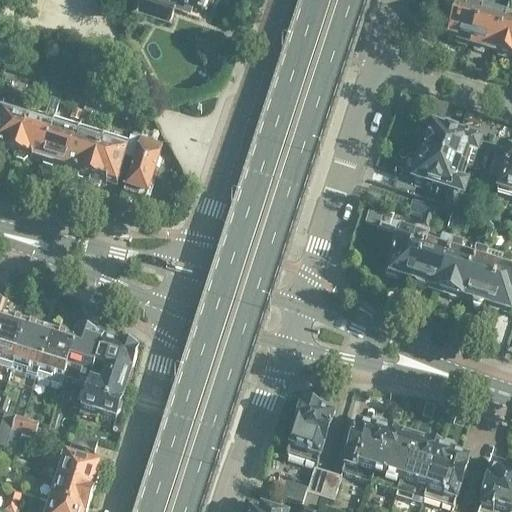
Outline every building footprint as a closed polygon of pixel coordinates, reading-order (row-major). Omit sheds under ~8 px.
[(204,0),(139,0),(135,15),(169,26),(174,12),(180,14),(181,9),(199,15),(200,13),(203,15),(204,14),(207,6),(206,5),(203,4),(204,0)] [(446,41),(470,48),(481,11),(453,3),(444,29),(449,31),(446,41)] [(496,15),(481,11),(470,48),(494,56),(505,19),(507,11),(498,8),(496,15)] [(511,20),(505,19),(494,56),(511,61),(511,20)] [(11,96),(0,92),(0,154),(14,158),(28,114),(8,108),(11,96)] [(28,114),(14,158),(31,164),(31,162),(40,165),(53,122),(60,102),(51,99),(44,119),(28,114)] [(73,119),(81,121),(85,109),(77,107),(73,119)] [(85,109),(81,121),(89,124),(93,112),(85,109)] [(40,165),(64,172),(77,130),(53,122),(40,165)] [(421,155),(463,168),(468,153),(476,156),(480,144),(430,128),(421,155)] [(77,130),(64,172),(73,175),(72,178),(88,183),(102,138),(77,130)] [(128,146),(102,138),(88,183),(105,188),(106,185),(114,188),(124,158),(132,161),(139,140),(131,138),(128,146)] [(139,140),(132,161),(122,196),(143,202),(160,148),(139,141),(139,140)] [(491,178),(500,181),(509,153),(499,150),(491,178)] [(500,181),(497,191),(511,195),(511,198),(511,200),(511,153),(509,153),(500,181)] [(463,168),(421,155),(412,183),(439,191),(434,206),(465,216),(470,201),(463,199),(467,187),(458,184),(463,168)] [(387,277),(413,285),(426,242),(436,210),(413,202),(409,214),(423,219),(420,228),(415,227),(412,237),(401,234),(387,277)] [(447,229),(455,232),(460,218),(451,216),(447,229)] [(460,218),(455,232),(464,235),(468,221),(460,218)] [(480,241),(489,244),(494,228),(485,225),(480,241)] [(437,294),(452,247),(441,244),(440,247),(426,242),(413,285),(437,293),(437,294)] [(452,247),(437,294),(461,302),(476,255),(475,255),(475,258),(460,253),(461,250),(452,247)] [(462,301),(487,309),(500,266),(503,256),(487,251),(485,258),(476,255),(461,302),(462,301)] [(511,270),(500,266),(487,309),(511,317),(511,314),(511,270)] [(0,370),(10,373),(24,330),(8,325),(10,319),(7,315),(2,313),(0,318),(0,370)] [(10,373),(34,381),(49,338),(48,338),(24,330),(10,373)] [(62,381),(87,389),(90,379),(101,343),(91,340),(92,337),(80,333),(79,336),(76,335),(76,337),(62,381)] [(49,338),(34,381),(59,389),(61,381),(62,381),(76,337),(71,335),(66,338),(64,343),(49,338)] [(90,379),(125,389),(136,355),(132,353),(133,353),(131,350),(124,347),(121,349),(120,350),(115,348),(115,347),(114,344),(107,342),(104,344),(101,343),(90,379)] [(90,379),(87,389),(79,413),(114,424),(125,389),(90,379)] [(2,402),(0,406),(0,413),(5,415),(10,402),(3,400),(2,402)] [(285,460),(316,469),(323,450),(324,450),(330,431),(329,430),(333,420),(319,415),(302,409),(285,460)] [(11,433),(22,436),(26,422),(15,419),(11,433)] [(22,436),(33,440),(37,426),(26,422),(22,436)] [(342,477),(371,486),(387,436),(370,430),(369,431),(358,427),(354,439),(353,438),(347,457),(348,458),(342,477)] [(22,436),(11,433),(5,451),(16,454),(20,444),(31,447),(33,440),(22,436)] [(69,447),(93,454),(97,443),(73,435),(69,447)] [(371,486),(397,495),(413,443),(388,435),(387,436),(371,486)] [(397,495),(422,503),(439,452),(439,451),(413,443),(397,495)] [(439,452),(422,503),(450,511),(452,511),(458,493),(460,493),(466,474),(465,474),(469,462),(456,458),(439,452)] [(53,481),(92,493),(97,478),(94,477),(97,468),(61,457),(53,481)] [(511,511),(511,474),(506,473),(506,474),(494,470),(490,480),(488,480),(480,504),(482,504),(478,511),(511,511)] [(307,495),(321,500),(328,476),(315,471),(307,495)] [(328,476),(321,500),(334,504),(342,480),(328,476)] [(46,503),(74,511),(86,511),(92,493),(53,481),(46,503)] [(280,502),(301,508),(302,508),(307,493),(285,486),(280,502)] [(11,491),(4,511),(16,511),(20,501),(22,494),(11,491)]
